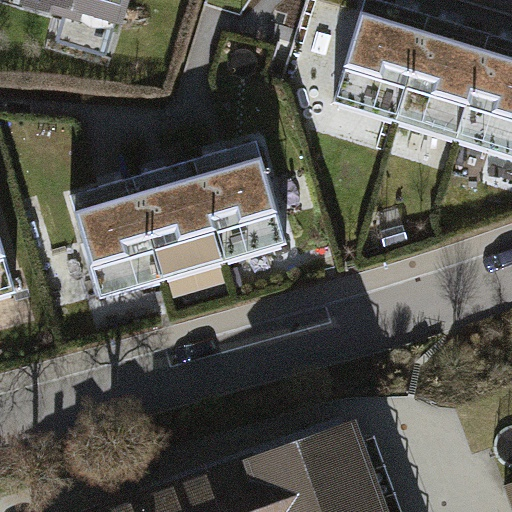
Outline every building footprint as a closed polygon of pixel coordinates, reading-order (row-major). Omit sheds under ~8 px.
[(137,0),(31,0),(27,19),(125,45),(137,0)] [(511,33),(396,0),(355,0),(324,111),(511,165),(511,33)] [(259,128),(61,184),(94,301),(292,245),(259,128)] [(0,215),(0,295),(21,290),(0,215)] [(390,511),(358,422),(108,511),(390,511)]
